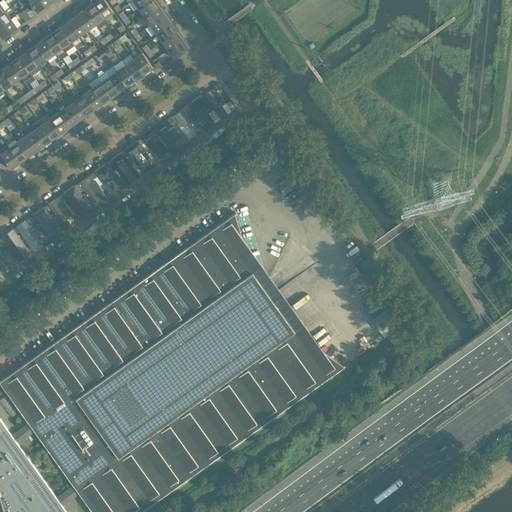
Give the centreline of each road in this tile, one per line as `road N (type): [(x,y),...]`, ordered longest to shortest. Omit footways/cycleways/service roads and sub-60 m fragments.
road 1 (unclassified): [(0,357),(259,174),(362,322)]
road 2 (residential): [(220,62),(245,104),(0,279)]
road 3 (motorway): [(511,346),(286,511)]
road 4 (residential): [(0,221),(220,62)]
road 5 (residential): [(209,47),(0,199)]
road 6 (motorway): [(350,511),(511,391)]
